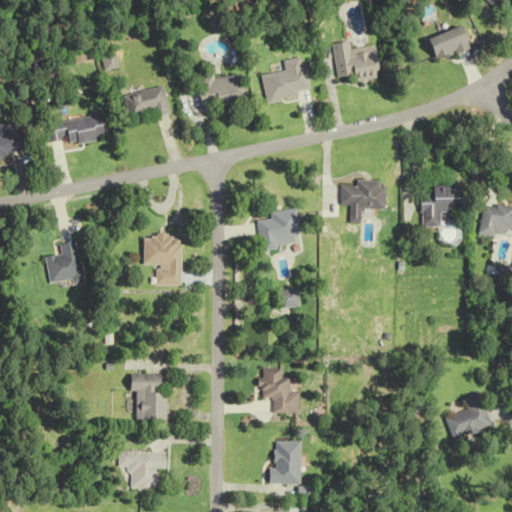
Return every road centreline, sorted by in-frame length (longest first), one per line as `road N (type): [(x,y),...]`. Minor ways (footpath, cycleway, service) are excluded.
road 1 (residential): [(0,205),(422,111),(480,87),(511,60)]
road 2 (residential): [(217,511),(217,158)]
